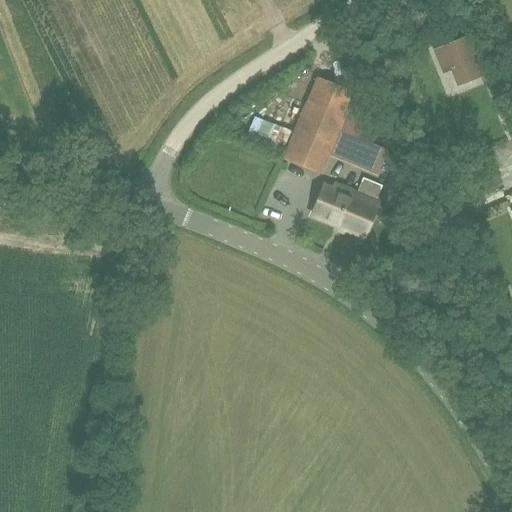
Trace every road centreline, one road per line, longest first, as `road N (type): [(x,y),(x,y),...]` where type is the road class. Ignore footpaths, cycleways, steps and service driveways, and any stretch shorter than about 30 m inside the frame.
road 1 (unclassified): [(511,493),(429,361),(371,308),(310,267),(143,199)]
road 2 (unclassified): [(143,199),(193,118),(360,0)]
road 3 (unclassified): [(143,199),(0,152)]
